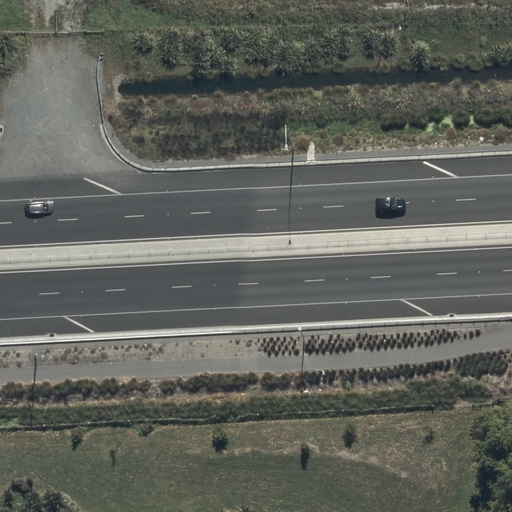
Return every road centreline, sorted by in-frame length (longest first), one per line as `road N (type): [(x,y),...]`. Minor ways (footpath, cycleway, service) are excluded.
road 1 (trunk): [(0,224),(511,197)]
road 2 (trunk): [(511,270),(0,296)]
